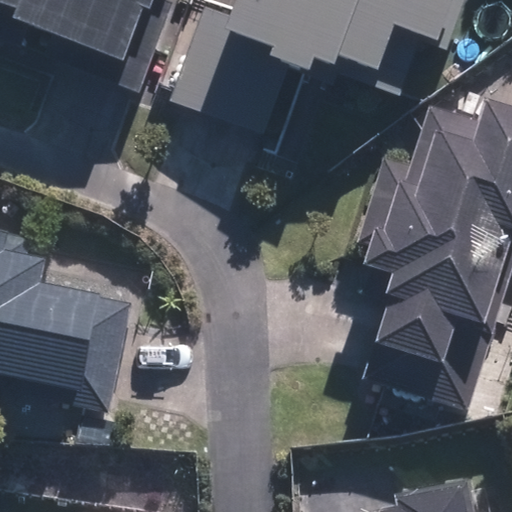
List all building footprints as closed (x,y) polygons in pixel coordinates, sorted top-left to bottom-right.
[(161,0),(0,0),(0,4),(4,6),(0,17),(44,32),(35,56),(133,92),(166,2),(161,0)] [(218,0),(210,0),(174,108),(292,147),(323,56),(388,75),(402,27),(452,43),(465,0),(241,0),(239,7),(218,0)] [(373,284),(432,304),(416,356),(490,380),(511,309),(511,110),(495,105),(489,126),(432,107),(373,284)] [(26,236),(0,230),(0,374),(2,375),(0,387),(0,388),(105,411),(128,302),(33,282),(38,256),(23,252),(26,236)] [(505,511),(501,491),(409,511),(505,511)]
